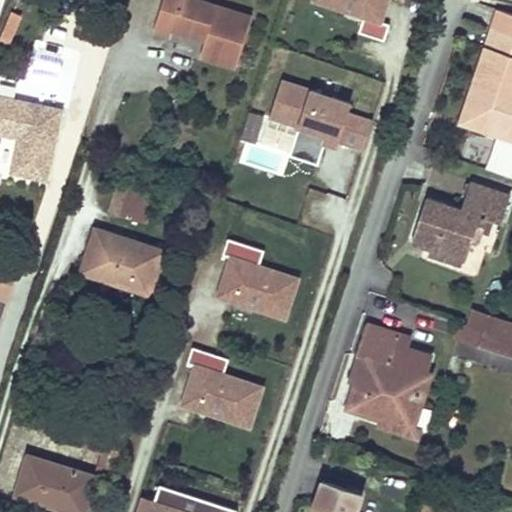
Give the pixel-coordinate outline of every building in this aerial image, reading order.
[(171,29),(197,38),(199,32),(207,34),(205,40),(200,56),(235,66),(251,17),(200,0),(162,0),(153,30),(169,35),(171,29)] [(328,0),(347,6),(348,0),(352,0),(367,5),(365,12),(359,27),(385,36),(390,19),(382,17),(374,14),(379,0),(328,0)] [(365,12),(367,5),(352,0),(348,0),(347,6),(365,12)] [(382,17),(387,0),(379,0),(374,14),(382,17)] [(511,11),(499,7),(486,47),(493,49),(472,114),(500,123),(498,130),(486,167),(511,176),(511,11)] [(11,12),(0,39),(0,40),(8,43),(20,16),(11,12)] [(486,47),(462,119),(498,130),(500,123),(472,114),(493,49),(486,47)] [(282,75),(268,116),(325,135),(322,142),(334,146),(336,141),(340,127),(350,130),(345,144),(361,149),(372,116),(347,108),(350,97),(282,75)] [(0,134),(16,138),(9,173),(45,180),(60,110),(26,102),(0,96),(0,134)] [(345,144),(350,130),(340,127),(336,141),(345,144)] [(508,195),(472,182),(463,209),(428,196),(414,241),(464,260),(474,230),(479,215),(485,217),(499,222),(508,195)] [(130,183),(120,215),(145,223),(155,191),(130,183)] [(479,215),(474,230),(479,232),(485,217),(479,215)] [(96,228),(89,247),(95,250),(88,272),(148,293),(162,252),(96,228)] [(263,251),(227,239),(222,254),(229,257),(223,273),(230,275),(223,298),(233,301),(235,294),(253,300),(251,307),(284,318),(297,279),(258,266),(263,251)] [(89,247),(82,271),(88,272),(95,250),(89,247)] [(13,268),(0,263),(0,296),(3,298),(13,268)] [(223,298),(230,275),(223,273),(216,296),(223,298)] [(235,294),(233,301),(251,307),(253,300),(235,294)] [(483,312),(477,310),(472,325),(478,327),(483,312)] [(511,322),(483,312),(478,327),(498,333),(507,336),(511,338),(511,322)] [(462,321),(457,336),(464,339),(470,324),(462,321)] [(379,425),(407,434),(411,424),(408,423),(429,355),(408,348),(407,351),(395,347),(396,344),(400,333),(367,322),(357,354),(366,357),(358,384),(353,399),(381,408),(380,414),(382,415),(379,425)] [(472,324),(468,340),(493,349),(494,344),(498,333),(478,327),(472,325),(472,324)] [(498,333),(494,344),(508,349),(511,338),(507,336),(498,333)] [(227,359),(191,347),(186,362),(193,365),(188,381),(195,383),(187,406),(197,409),(200,402),(218,408),(215,415),(248,426),(261,387),(222,374),(227,359)] [(357,354),(348,380),(358,384),(366,357),(357,354)] [(187,406),(195,383),(188,381),(180,404),(187,406)] [(39,399),(22,394),(20,402),(37,407),(39,399)] [(353,399),(351,405),(380,414),(381,408),(353,399)] [(200,402),(197,409),(215,415),(218,408),(200,402)] [(111,423),(56,407),(47,432),(103,450),(98,466),(110,470),(116,450),(104,446),(111,423)] [(421,427),(411,424),(407,434),(418,437),(421,427)] [(15,492),(53,505),(55,500),(84,509),(95,477),(28,455),(15,492)] [(110,470),(98,466),(95,476),(107,480),(110,470)] [(323,478),(314,506),(318,508),(328,511),(327,511),(351,511),(359,490),(323,478)] [(235,511),(236,510),(158,484),(153,501),(142,497),(136,511),(235,511)] [(55,500),(53,505),(72,511),(83,511),(84,509),(55,500)] [(434,511),(437,506),(423,501),(419,510),(424,511),(434,511)]
